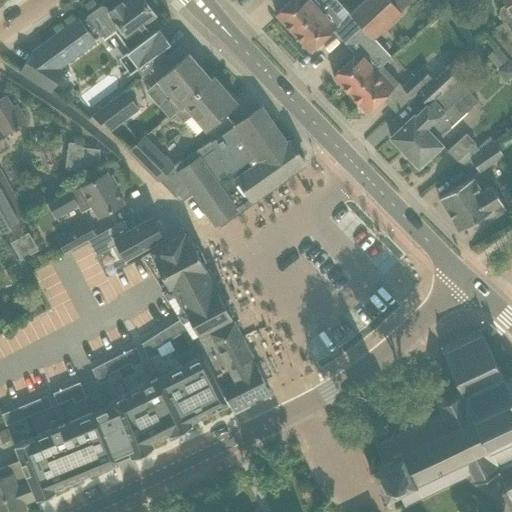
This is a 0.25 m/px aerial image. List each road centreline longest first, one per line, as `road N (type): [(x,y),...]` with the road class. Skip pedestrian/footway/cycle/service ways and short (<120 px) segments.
road 1 (tertiary): [(83,511),(296,409),(476,287)]
road 2 (tertiary): [(476,287),(195,0)]
